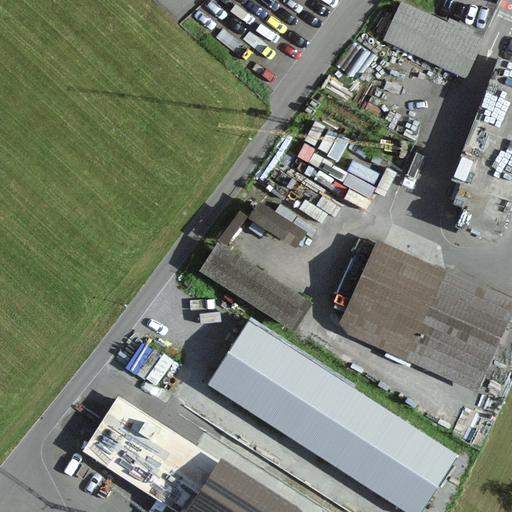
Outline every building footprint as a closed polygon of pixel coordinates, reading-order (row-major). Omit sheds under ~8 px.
[(401,4),(385,39),(465,77),(482,41),(401,4)] [(498,237),(511,199),(511,64),(499,60),(453,180),(462,183),(455,203),(470,209),(464,224),(498,237)] [(306,236),(258,205),(249,219),(298,250),(306,236)] [(312,307),(217,247),(200,275),(295,334),(312,307)] [(509,306),(381,249),(346,327),(474,384),(509,306)] [(422,511),(459,456),(249,321),(208,383),(407,511),(422,511)] [(294,511),(224,467),(194,511),(294,511)]
